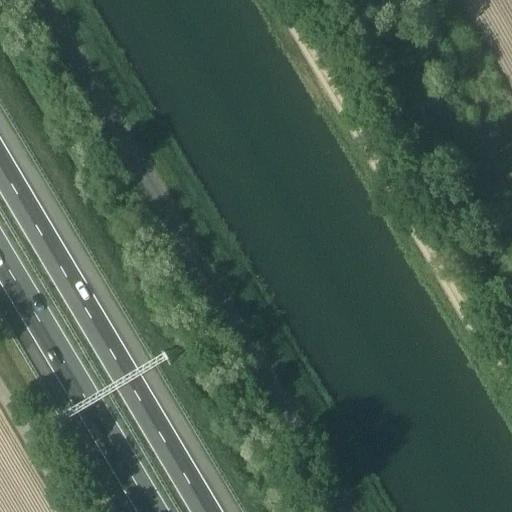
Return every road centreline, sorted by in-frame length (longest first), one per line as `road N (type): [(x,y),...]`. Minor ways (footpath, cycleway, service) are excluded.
road 1 (unclassified): [(357,511),(54,0)]
road 2 (track): [(511,395),(274,0)]
road 3 (motorway): [(212,511),(0,154)]
road 4 (motorway): [(0,266),(146,511)]
road 5 (unclassified): [(80,511),(0,375)]
